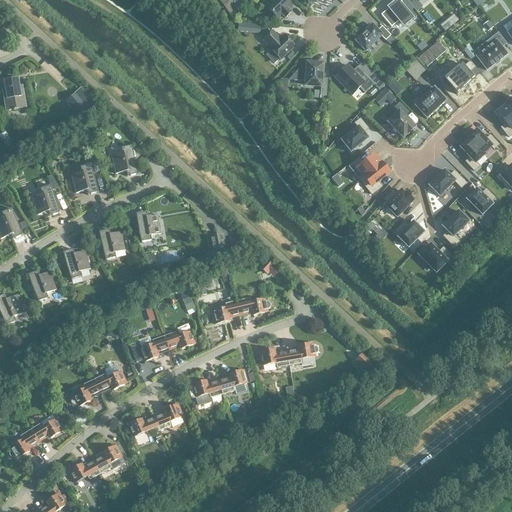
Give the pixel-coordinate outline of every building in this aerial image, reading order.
[(233,21),(233,0),(230,0),(223,5),(233,21)] [(272,0),(266,7),(267,8),(265,10),(271,16),(272,14),(278,20),(283,16),(285,19),(291,13),(288,10),(292,6),(286,0),(272,0)] [(414,9),(406,0),(400,0),(399,1),(398,0),(396,0),(392,4),(391,4),(387,8),(388,10),(381,15),(391,28),(398,22),(404,28),(410,23),(417,17),(412,11),(414,9)] [(407,0),(417,12),(422,7),(418,2),(421,0),(407,0)] [(486,3),(481,7),(485,12),(490,9),(486,3)] [(454,15),(450,19),(455,25),(459,22),(454,15)] [(447,16),(436,23),(439,28),(450,21),(447,16)] [(511,20),(503,26),(508,34),(511,39),(511,20)] [(238,24),(237,32),(260,35),(261,27),(238,24)] [(366,52),(381,36),(386,41),(391,36),(382,27),(378,31),(372,26),(356,42),(366,52)] [(295,47),(285,36),(281,39),(273,31),(263,41),(271,49),(270,49),(281,61),(295,47)] [(481,53),(476,57),(486,70),(487,71),(488,70),(507,55),(508,55),(507,54),(502,48),(507,45),(498,34),(478,49),(481,53)] [(390,36),(386,41),(390,45),(395,41),(390,36)] [(424,42),(417,47),(422,52),(428,47),(424,42)] [(433,52),(424,59),(432,69),(441,61),(433,52)] [(444,80),(457,95),(457,94),(457,93),(474,78),(472,76),(478,71),(470,61),(464,67),(462,65),(445,81),(444,80)] [(406,71),(415,80),(425,71),(416,62),(406,71)] [(323,65),(307,64),(307,68),(301,67),(290,80),(306,81),(306,86),(321,87),(323,65)] [(347,66),(335,78),(352,96),(360,88),(365,93),(374,85),(358,68),(357,68),(353,72),(347,66)] [(18,79),(4,81),(6,93),(3,93),(6,111),(14,110),(14,111),(16,110),(16,109),(19,109),(18,106),(26,104),(23,90),(20,90),(18,79)] [(394,82),(388,87),(396,96),(401,90),(394,82)] [(386,89),(381,95),(391,105),(396,100),(386,89)] [(434,90),(416,106),(415,107),(416,108),(426,119),(427,119),(428,119),(434,112),(434,113),(439,108),(445,102),(446,101),(445,101),(435,90),(434,89),(433,90),(434,90)] [(75,95),(66,104),(79,118),(88,109),(75,95)] [(400,103),(395,108),(399,113),(389,123),(403,138),(407,134),(408,135),(415,128),(404,117),(409,112),(400,103)] [(499,112),(497,113),(506,124),(501,128),(509,138),(511,135),(511,130),(511,128),(511,113),(506,106),(504,107),(499,112)] [(342,141),(341,141),(342,142),(350,152),(351,153),(352,153),(351,152),(357,148),(358,148),(358,147),(361,144),(361,145),(362,144),(368,139),(368,140),(368,139),(368,138),(363,133),(368,129),(360,120),(355,124),(358,128),(342,141)] [(413,125),(419,128),(422,123),(416,120),(413,125)] [(477,131),(468,139),(484,155),(483,154),(491,147),(494,150),(499,145),(490,136),(486,140),(477,131)] [(10,139),(3,143),(7,149),(14,145),(10,139)] [(469,140),(461,148),(470,158),(466,162),(474,171),(479,167),(476,163),(484,155),(468,139),(469,140)] [(132,147),(129,147),(121,149),(122,154),(112,156),(116,174),(129,171),(131,176),(138,175),(132,147)] [(359,159),(349,167),(361,181),(381,164),(380,163),(376,157),(375,157),(374,155),(363,164),(359,159)] [(381,164),(361,181),(372,195),(382,187),(378,183),(389,174),(381,164)] [(91,165),(80,168),(81,173),(71,176),(76,194),(90,190),(91,195),(98,193),(91,165)] [(507,169),(500,176),(511,188),(511,166),(508,170),(507,169)] [(429,186),(429,187),(430,187),(439,197),(440,197),(455,182),(461,188),(466,184),(454,172),(450,176),(445,171),(444,171),(439,176),(439,177),(435,180),(434,181),(435,181),(430,186),(429,186)] [(42,194),(32,198),(38,216),(51,211),(53,216),(60,213),(52,190),(58,188),(55,180),(49,182),(50,186),(40,190),(42,194)] [(467,200),(466,200),(467,201),(469,203),(468,205),(474,210),(475,209),(482,215),(482,216),(483,215),(492,206),(493,205),(492,205),(491,203),(495,199),(486,190),(482,194),(478,190),(477,189),(477,190),(473,194),(473,193),(472,194),(467,200)] [(393,191),(384,200),(389,204),(387,206),(397,217),(413,201),(406,194),(405,195),(401,192),(397,196),(393,191)] [(361,206),(357,209),(362,216),(365,213),(361,206)] [(12,209),(2,214),(4,218),(0,219),(0,238),(1,240),(14,234),(16,239),(22,236),(12,209)] [(443,227),(442,227),(443,228),(448,232),(443,237),(454,247),(455,246),(459,242),(454,237),(463,228),(469,222),(458,211),(458,212),(453,217),(452,218),(449,221),(448,222),(443,227)] [(162,234),(158,216),(144,218),(143,213),(136,215),(141,243),(152,241),(151,236),(162,234)] [(25,221),(20,224),(22,230),(28,228),(25,221)] [(404,223),(395,232),(400,236),(398,237),(398,238),(398,239),(408,248),(408,249),(409,248),(424,233),(424,234),(424,233),(424,232),(423,232),(414,223),(413,222),(413,223),(409,227),(404,223)] [(383,229),(375,237),(380,243),(388,234),(383,229)] [(126,251),(121,233),(107,236),(106,231),(99,233),(106,261),(116,258),(115,253),(126,251)] [(223,235),(211,237),(213,251),(225,249),(223,235)] [(426,249),(419,255),(423,260),(422,261),(428,267),(429,266),(436,272),(446,263),(449,266),(455,260),(443,248),(438,253),(431,246),(427,249),(426,249)] [(90,270),(85,252),(71,256),(70,251),(63,253),(71,281),(82,277),(80,273),(90,270)] [(268,258),(259,268),(267,275),(270,271),(275,275),(280,269),(268,258)] [(228,271),(221,273),(224,283),(231,280),(228,271)] [(57,290),(50,273),(37,278),(35,273),(28,276),(38,303),(48,299),(47,294),(57,290)] [(193,277),(198,297),(207,295),(201,275),(193,277)] [(188,292),(180,295),(187,312),(195,308),(188,292)] [(24,313),(16,296),(4,302),(2,297),(0,297),(0,311),(6,326),(16,322),(14,318),(24,313)] [(250,298),(237,301),(241,316),(253,313),(254,316),(268,313),(267,310),(268,310),(269,310),(269,309),(270,309),(270,308),(271,307),(271,306),(271,305),(270,304),(269,303),(268,302),(266,302),(265,302),(265,300),(251,303),(250,298)] [(150,301),(143,304),(146,313),(154,311),(150,301)] [(241,316),(237,301),(225,304),(226,309),(212,312),(215,325),(229,322),(229,319),(241,316)] [(106,329),(105,337),(115,338),(115,330),(106,329)] [(176,332),(164,337),(169,351),(180,346),(182,350),(195,345),(191,332),(178,337),(176,332)] [(169,351),(164,337),(150,341),(149,338),(139,342),(140,345),(131,348),(136,363),(144,360),(145,362),(158,358),(157,355),(169,351)] [(299,350),(287,352),(289,367),(302,364),(301,360),(315,357),(315,355),(316,354),(317,354),(318,353),(318,352),(318,351),(318,350),(318,349),(318,348),(317,347),(316,347),(315,347),(314,347),(313,347),(313,344),(299,347),(299,350)] [(371,361),(359,350),(351,359),(363,370),(371,361)] [(277,369),(289,367),(287,352),(275,354),(274,351),(260,353),(262,367),(276,364),(277,369)] [(230,378),(219,381),(223,396),(235,392),(234,388),(247,384),(243,371),(230,375),(230,378)] [(106,374),(95,380),(101,393),(112,388),(114,391),(127,384),(121,372),(108,378),(106,374)] [(132,373),(126,376),(129,383),(135,380),(132,373)] [(101,393),(95,380),(83,385),(85,390),(72,395),(74,398),(72,399),(71,401),(71,402),(72,404),(73,405),(75,406),(77,405),(78,408),(91,401),(90,398),(101,393)] [(223,396),(219,381),(207,385),(206,382),(192,386),(192,387),(190,388),(189,390),(191,397),(193,398),(195,397),(196,399),(209,395),(210,399),(223,396)] [(165,414),(154,418),(160,432),(172,427),(170,423),(182,417),(177,405),(164,411),(165,414)] [(160,432),(154,418),(142,423),(141,420),(128,426),(133,438),(146,433),(147,437),(160,432)] [(41,423),(30,430),(38,443),(49,436),(51,439),(63,431),(56,420),(44,427),(41,423)] [(38,443),(30,430),(19,437),(22,441),(10,448),(12,451),(11,451),(10,451),(10,452),(9,453),(9,454),(9,455),(10,456),(10,457),(11,458),(12,458),(13,458),(14,458),(15,458),(16,457),(17,460),(29,452),(28,449),(38,443)] [(212,441),(204,443),(206,449),(213,447),(212,441)] [(104,456),(94,462),(101,475),(112,469),(110,465),(122,458),(116,446),(103,453),(104,456)] [(181,460),(176,463),(179,468),(184,465),(181,460)] [(101,475),(94,462),(83,468),(81,465),(69,472),(75,484),(87,477),(89,481),(101,475)] [(147,475),(143,481),(152,487),(156,481),(147,475)] [(49,505),(38,511),(56,511),(66,505),(59,494),(47,502),(49,505)]
